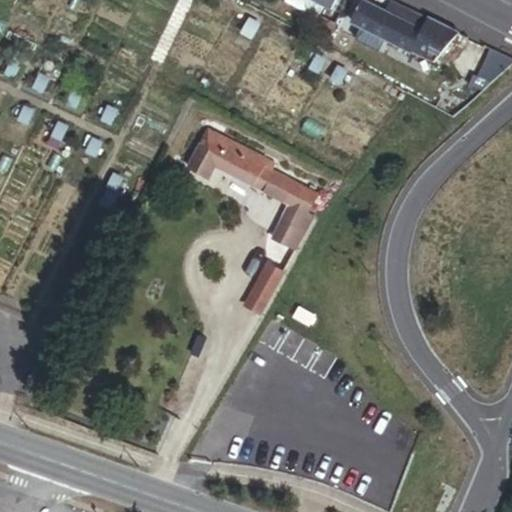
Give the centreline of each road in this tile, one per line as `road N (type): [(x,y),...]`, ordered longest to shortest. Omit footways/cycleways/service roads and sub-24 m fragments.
road 1 (residential): [(511,103),(431,180),(408,218),(399,274),(416,345),(505,456)]
road 2 (primary): [(205,511),(0,439)]
